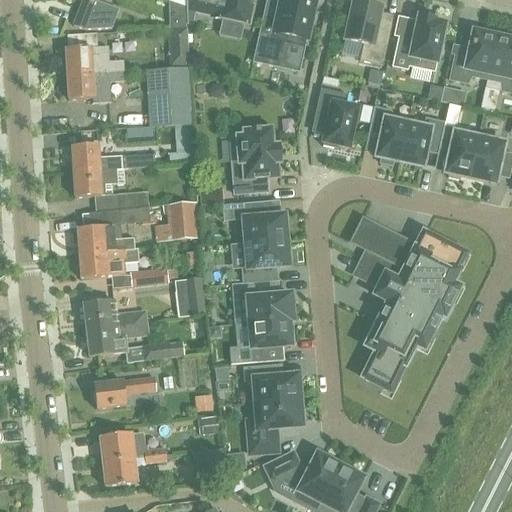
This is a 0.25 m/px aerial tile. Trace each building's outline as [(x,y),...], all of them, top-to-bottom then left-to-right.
[(80,0),(82,1),(73,27),(83,31),(111,30),(118,11),(96,2),(96,0),(80,0)] [(191,26),(191,25),(190,25),(190,26),(187,25),(186,12),(211,17),(211,19),(248,27),(252,9),(248,8),(249,0),(184,0),(186,25),(191,26)] [(280,0),(276,20),(262,17),(252,64),(278,70),(284,45),(304,50),(315,0),(280,0)] [(353,3),(349,20),(345,20),(342,33),(346,33),(344,42),(362,46),(359,62),(382,68),(392,25),(378,22),(381,9),(367,6),(368,3),(356,0),(355,0),(354,3),(353,3)] [(434,21),(418,17),(412,42),(398,39),(391,69),(407,72),(408,69),(434,74),(445,26),(433,23),(434,21)] [(187,30),(167,31),(169,68),(189,67),(187,30)] [(483,81),(486,81),(495,38),(492,34),(477,30),(476,34),(472,33),(466,59),(454,56),(449,82),(467,86),(472,77),(475,79),(483,80),(483,81)] [(495,38),(486,81),(496,83),(500,83),(511,90),(511,38),(508,37),(495,38)] [(66,78),(123,74),(122,64),(107,65),(106,49),(89,50),(65,52),(66,78)] [(188,70),(145,72),(148,129),(191,126),(189,88),(188,70)] [(124,85),(123,74),(66,78),(68,103),(92,102),(92,107),(111,106),(109,86),(124,85)] [(347,96),(320,90),(315,114),(329,117),(322,147),(337,151),(338,148),(348,150),(357,110),(344,108),(347,96)] [(399,164),(407,125),(396,123),(396,122),(390,112),(373,109),(368,132),(380,135),(375,159),(381,161),(380,165),(392,168),(393,163),(399,164)] [(423,129),(407,125),(399,164),(422,169),(425,154),(437,156),(438,152),(443,127),(444,124),(425,120),(423,129)] [(169,165),(192,164),(190,127),(174,128),(176,155),(168,156),(169,165)] [(469,180),(477,140),(464,137),(443,127),(438,152),(450,155),(445,175),(449,175),(448,179),(459,182),(469,180)] [(232,165),(234,196),(267,193),(266,180),(276,179),(275,164),(279,164),(278,148),(271,149),(270,132),(259,133),(259,131),(254,132),(254,133),(243,134),(244,139),(237,139),(237,141),(239,140),(241,164),(232,165)] [(477,140),(469,180),(494,185),(496,178),(508,180),(511,162),(511,156),(501,154),(477,140)] [(72,175),(98,174),(96,147),(70,149),(72,175)] [(120,159),(121,171),(155,169),(154,157),(120,159)] [(108,173),(121,172),(120,159),(107,160),(108,173)] [(122,185),(121,172),(108,173),(109,186),(122,185)] [(100,200),(98,174),(72,175),(74,201),(100,200)] [(119,213),(148,211),(147,197),(116,200),(117,213),(119,213)] [(242,218),(244,246),(286,242),(284,217),(268,218),(267,204),(222,207),(222,208),(223,208),(235,207),(236,218),(242,218)] [(165,209),(168,242),(198,240),(195,207),(165,209)] [(119,213),(117,213),(92,216),(89,217),(90,231),(76,232),(77,235),(76,235),(73,237),(74,245),(77,246),(78,246),(79,257),(126,253),(134,251),(133,241),(113,243),(112,230),(121,229),(121,227),(121,228),(119,213)] [(362,221),(351,245),(361,250),(373,227),(362,221)] [(373,227),(361,250),(366,252),(372,255),(384,232),(383,232),(373,227)] [(384,232),(372,255),(383,260),(394,237),(384,232)] [(360,263),(359,266),(385,279),(379,290),(376,296),(374,295),(373,297),(376,298),(377,296),(388,302),(386,305),(376,326),(365,348),(375,354),(362,380),(364,381),(378,388),(383,390),(388,393),(389,394),(390,392),(396,380),(403,367),(404,368),(409,360),(415,348),(417,349),(423,352),(424,352),(424,351),(430,339),(435,329),(441,318),(444,320),(453,302),(459,290),(459,289),(458,289),(453,286),(452,286),(459,272),(457,272),(459,269),(465,257),(465,256),(464,256),(459,253),(449,248),(435,241),(423,235),(422,235),(416,248),(404,271),(393,266),(383,260),(372,255),(366,252),(363,258),(360,263)] [(394,237),(383,260),(393,266),(405,243),(404,242),(394,237)] [(242,286),(273,283),(272,269),(288,268),(288,265),(291,264),(290,252),(287,252),(286,242),(244,246),(246,270),(241,271),(242,286)] [(405,243),(393,266),(404,271),(416,248),(405,243)] [(134,252),(134,251),(126,253),(79,257),(81,282),(124,278),(123,266),(139,264),(138,252),(134,252)] [(359,266),(353,277),(379,290),(385,279),(359,266)] [(131,288),(170,284),(166,270),(129,275),(131,288)] [(192,315),(204,314),(206,313),(201,275),(186,277),(192,315)] [(248,326),(292,322),(290,296),(278,297),(277,283),(273,283),(242,286),(243,301),(248,326)] [(133,327),(132,315),(115,317),(113,303),(83,306),(86,332),(133,327)] [(292,322),(248,326),(250,351),(251,351),(252,365),(282,363),(281,348),(291,347),(290,344),(294,344),(293,331),(289,332),(289,323),(292,322)] [(146,325),(133,327),(86,332),(89,358),(125,354),(123,340),(147,338),(146,325)] [(182,346),(169,348),(168,344),(136,348),(137,364),(184,358),(182,346)] [(255,405),(298,392),(302,391),(301,379),(297,380),(297,378),(281,379),(276,367),(243,370),(244,383),(255,405)] [(123,396),(154,393),(153,380),(92,387),(95,411),(125,407),(123,396)] [(218,410),(217,396),(203,396),(203,411),(218,410)] [(299,412),(299,402),(255,405),(248,424),(250,455),(276,453),(275,430),(301,428),(300,424),(304,423),(303,411),(299,412)] [(143,459),(142,453),(142,448),(143,448),(142,436),(129,438),(128,435),(97,440),(101,464),(132,460),(143,459)] [(153,451),(154,465),(165,464),(163,450),(153,451)] [(222,461),(221,450),(205,452),(207,463),(222,461)] [(144,466),(154,465),(153,451),(142,453),(143,459),(144,466)] [(333,464),(334,461),(321,454),(319,457),(316,456),(307,474),(302,471),(303,469),(299,467),(293,455),(264,469),(270,481),(282,475),(285,480),(300,488),(292,502),(311,511),(316,511),(339,468),(333,464)] [(132,460),(101,464),(104,490),(135,485),(132,460)] [(362,475),(348,468),(346,471),(339,468),(316,511),(345,511),(362,480),(360,479),(362,475)] [(377,502),(370,511),(390,511),(392,510),(377,502)]
